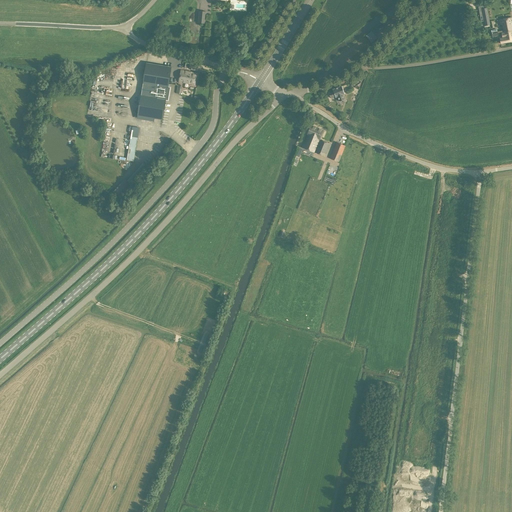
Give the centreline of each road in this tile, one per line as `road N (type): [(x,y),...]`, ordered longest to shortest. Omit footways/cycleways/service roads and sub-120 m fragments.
road 1 (unclassified): [(0,375),(139,251),(282,94)]
road 2 (secondary): [(0,356),(108,263),(260,80)]
road 3 (unclassified): [(0,340),(94,260),(196,146),(214,119),(222,69)]
road 4 (unclassified): [(441,511),(480,172)]
road 5 (track): [(353,347),(389,186),(404,173),(430,176),(433,166)]
road 6 (unclassified): [(480,172),(433,166),(347,131),(298,91)]
road 7 (unclassified): [(356,70),(511,49)]
road 8 (unclassified): [(0,24),(121,27)]
